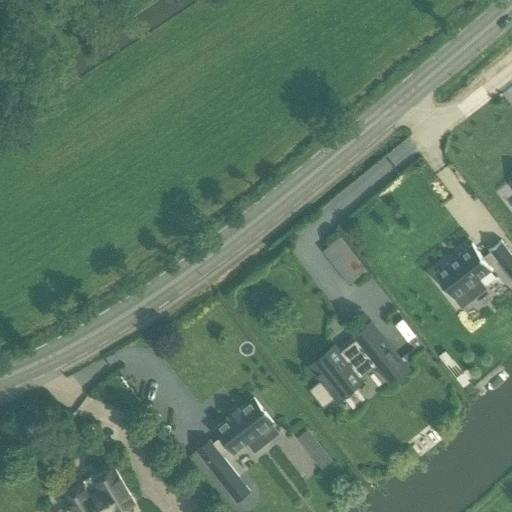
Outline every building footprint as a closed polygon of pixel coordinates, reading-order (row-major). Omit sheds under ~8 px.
[(351,248),(342,236),(323,251),(332,263),(351,248)] [(435,272),(434,273),(454,300),(455,299),(454,298),(466,289),(474,298),(486,288),(479,279),(491,270),(492,271),(493,270),(490,266),(498,260),(511,278),(511,255),(501,242),(502,241),(501,240),(489,250),(489,251),(490,250),(491,251),(483,257),(472,243),(471,244),(472,245),(435,273),(435,272)] [(335,345),(309,365),(321,379),(309,389),(323,408),(335,398),(337,400),(362,380),(361,379),(378,365),(392,383),(408,370),(371,322),(354,335),(357,338),(339,351),(335,345)] [(446,351),(439,356),(447,365),(453,360),(446,351)] [(463,372),(456,377),(463,386),(469,382),(463,372)] [(210,440),(197,450),(236,500),(249,490),(223,457),(233,450),(235,452),(248,442),(255,451),(268,441),(260,432),(273,422),(254,398),(240,409),(239,407),(228,415),(229,417),(216,428),(222,436),(213,443),(210,440)] [(313,434),(302,443),(309,453),(320,444),(313,434)] [(134,507),(132,504),(135,503),(114,467),(95,478),(91,476),(84,480),(84,484),(65,495),(75,511),(133,511),(134,511),(134,507)]
